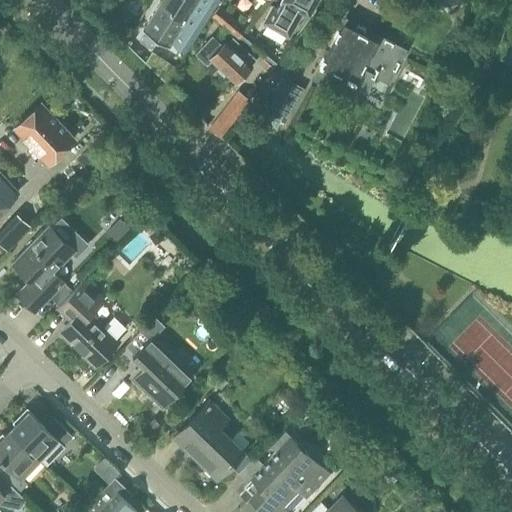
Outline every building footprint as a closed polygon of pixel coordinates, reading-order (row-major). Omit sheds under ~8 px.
[(160,0),(143,28),(168,44),(172,37),(187,47),(216,0),(160,0)] [(272,5),(263,22),(289,36),(303,11),(308,13),(315,0),(280,0),(276,8),(272,5)] [(219,6),(211,15),(236,36),(244,27),(219,6)] [(334,87),(335,88),(344,93),(350,82),(353,84),(355,81),(366,86),(371,76),(373,77),(377,68),(376,67),(381,58),(394,65),(392,69),(395,70),(399,62),(397,61),(403,50),(392,45),(393,43),(385,39),(384,40),(365,30),(366,28),(357,24),(356,26),(346,20),(339,33),(337,32),(335,35),(333,40),(335,41),(324,61),(322,60),(318,68),(320,69),(315,77),(326,83),(325,85),(333,89),(334,87)] [(244,27),(236,36),(248,45),(255,37),(244,27)] [(234,37),(228,44),(224,40),(220,45),(211,36),(197,52),(206,61),(210,57),(235,80),(250,64),(255,58),(234,37)] [(272,51),(266,59),(275,66),(281,58),(272,51)] [(151,52),(145,62),(166,83),(167,83),(176,69),(176,68),(151,52)] [(304,88),(285,78),(266,111),(285,122),(304,88)] [(210,126),(220,133),(247,98),(237,90),(210,126)] [(13,124),(46,160),(73,135),(40,99),(13,124)] [(99,140),(79,157),(86,166),(106,148),(99,140)] [(0,203),(16,188),(0,171),(0,203)] [(0,231),(0,243),(7,250),(31,226),(18,213),(0,231)] [(160,222),(151,213),(139,226),(147,235),(160,222)] [(129,229),(119,219),(105,233),(115,244),(129,229)] [(17,293),(35,311),(64,281),(53,271),(72,251),(47,226),(12,262),(30,279),(17,293)] [(106,299),(84,278),(56,307),(73,323),(61,335),(62,336),(64,334),(92,361),(90,363),(90,364),(127,326),(115,315),(104,326),(92,314),(106,299)] [(132,355),(143,365),(131,378),(131,379),(133,377),(162,405),(161,407),(161,408),(195,373),(194,372),(192,374),(152,335),(154,334),(153,333),(132,355)] [(318,398),(305,412),(319,426),(333,412),(318,398)] [(196,457),(217,478),(244,450),(220,427),(228,418),(209,400),(174,436),(186,447),(186,446),(188,443),(200,454),(197,457),(196,457)] [(11,429),(39,457),(46,464),(64,444),(73,435),(54,417),(46,426),(29,410),(11,429)] [(306,496),(329,472),(285,428),(270,444),(276,449),(264,463),(255,454),(239,472),(247,480),(244,484),(253,492),(250,495),(267,511),(290,511),(282,504),(297,488),(306,496)] [(0,472),(19,491),(27,482),(21,476),(39,457),(11,429),(0,440),(0,472)] [(388,462),(380,470),(394,484),(402,475),(388,462)] [(19,491),(0,472),(0,503),(19,508),(27,500),(19,491)] [(140,511),(120,493),(126,487),(114,476),(79,511),(140,511)] [(361,511),(343,494),(335,502),(325,511),(361,511)]
